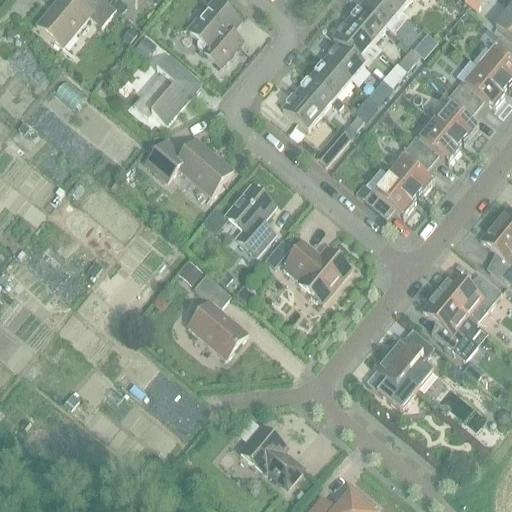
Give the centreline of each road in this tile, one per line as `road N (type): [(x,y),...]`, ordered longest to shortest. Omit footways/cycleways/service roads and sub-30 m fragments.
road 1 (residential): [(410,274),(243,124),(243,93),(293,32)]
road 2 (residential): [(446,511),(310,393)]
road 3 (residential): [(410,274),(511,152)]
road 4 (residential): [(310,393),(410,274)]
